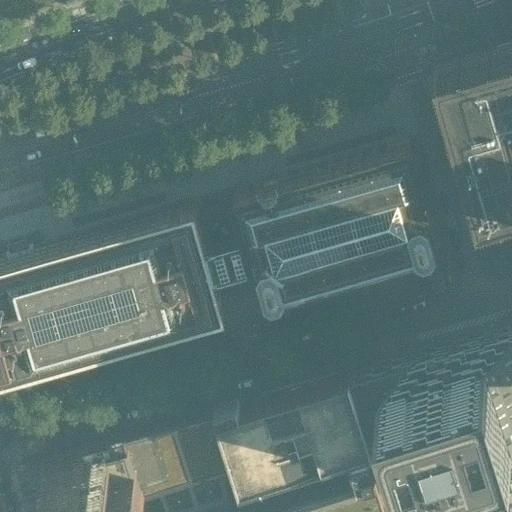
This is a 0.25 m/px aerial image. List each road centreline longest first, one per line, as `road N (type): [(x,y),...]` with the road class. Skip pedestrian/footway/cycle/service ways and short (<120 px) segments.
road 1 (residential): [(0,433),(490,302)]
road 2 (residential): [(380,30),(417,78),(490,302)]
road 3 (secondary): [(0,163),(207,104),(232,73)]
road 4 (secondary): [(0,139),(232,73)]
road 5 (secondary): [(188,0),(0,63)]
road 6 (secondary): [(232,73),(380,30)]
